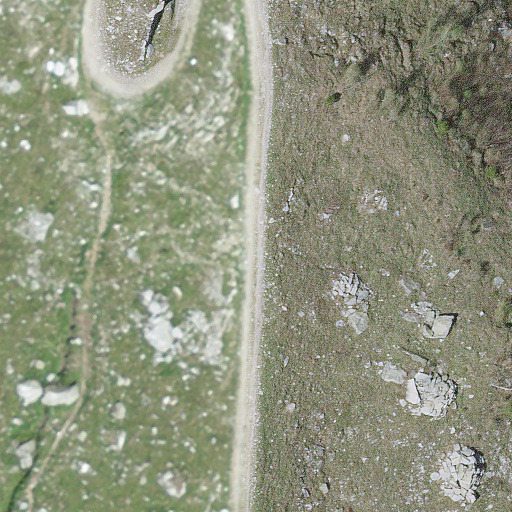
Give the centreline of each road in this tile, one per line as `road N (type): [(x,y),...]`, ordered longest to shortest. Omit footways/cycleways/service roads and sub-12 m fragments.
road 1 (track): [(241,511),(262,110),(256,0)]
road 2 (track): [(183,0),(182,35),(143,82),(107,84),(86,38),(95,0)]
